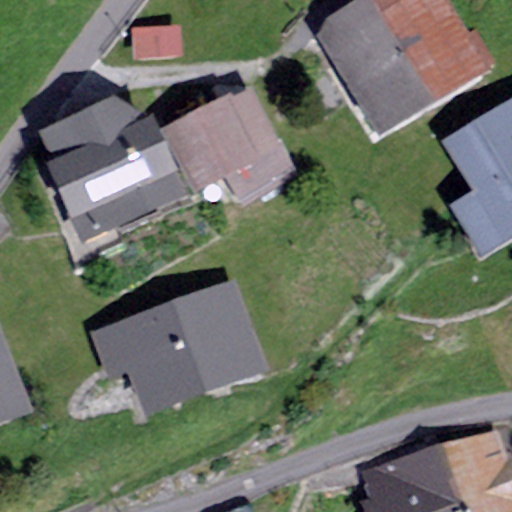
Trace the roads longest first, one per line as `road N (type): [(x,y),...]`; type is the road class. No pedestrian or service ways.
road 1 (residential): [(167,511),(409,421),(511,403)]
road 2 (unclassified): [(122,0),(0,168)]
